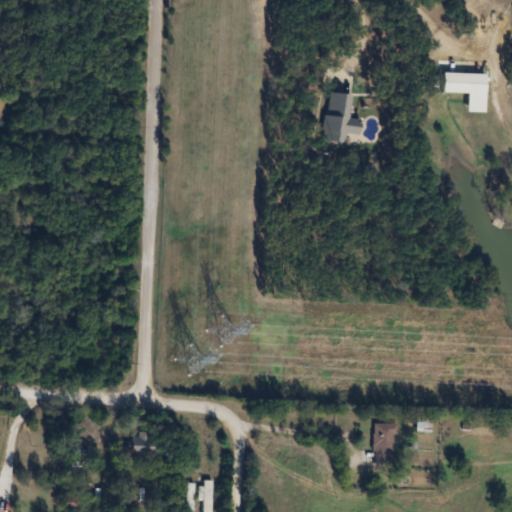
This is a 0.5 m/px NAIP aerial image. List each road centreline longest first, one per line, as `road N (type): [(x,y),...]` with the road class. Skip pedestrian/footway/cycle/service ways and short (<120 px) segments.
road 1 (residential): [(144,402),(159,0)]
road 2 (residential): [(236,511),(239,446),(231,422),(208,409),(144,402)]
road 3 (residential): [(0,392),(144,402)]
